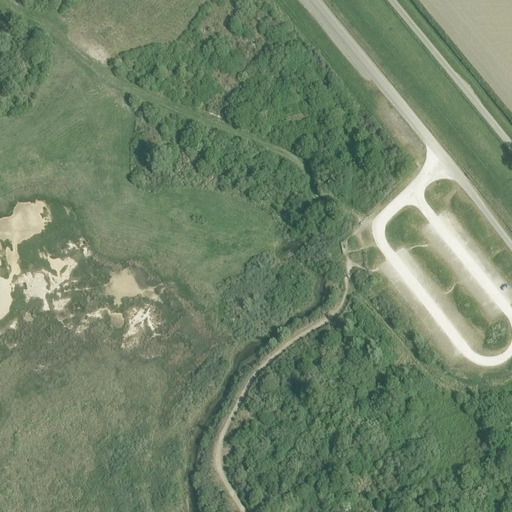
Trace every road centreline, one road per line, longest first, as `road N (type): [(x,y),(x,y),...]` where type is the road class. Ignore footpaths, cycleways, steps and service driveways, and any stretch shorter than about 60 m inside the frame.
road 1 (track): [(362,222),(314,194),(297,162),(116,85),(46,23),(0,0)]
road 2 (unclassified): [(511,245),(312,0)]
road 3 (track): [(244,511),(216,447),(252,377),(336,311),(347,277)]
road 4 (unclassified): [(511,147),(390,0)]
road 5 (track): [(511,349),(497,360),(471,356),(391,258)]
road 6 (track): [(412,193),(500,301)]
